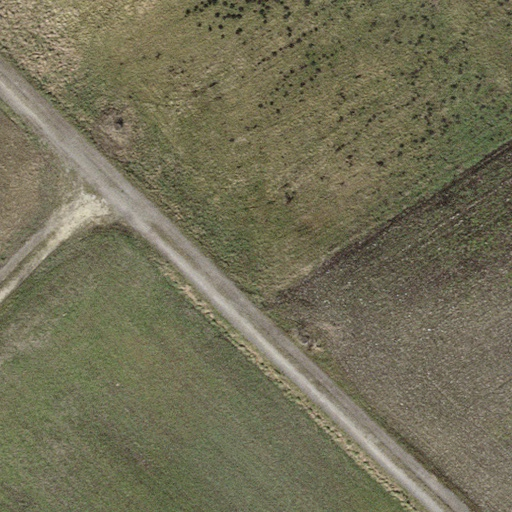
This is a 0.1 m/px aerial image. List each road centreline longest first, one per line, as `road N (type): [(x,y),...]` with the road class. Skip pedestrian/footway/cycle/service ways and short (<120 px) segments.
road 1 (track): [(0,74),(455,511)]
road 2 (track): [(109,180),(0,289)]
